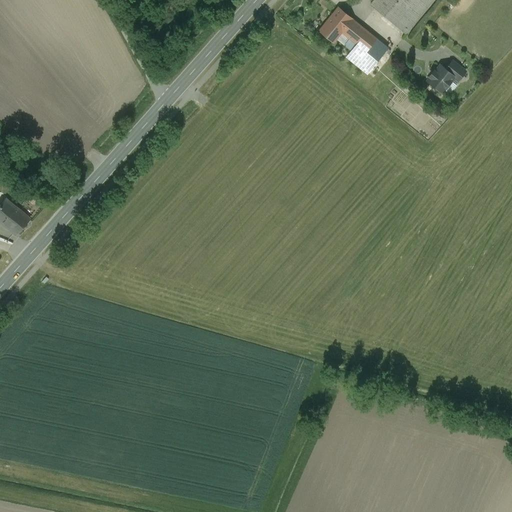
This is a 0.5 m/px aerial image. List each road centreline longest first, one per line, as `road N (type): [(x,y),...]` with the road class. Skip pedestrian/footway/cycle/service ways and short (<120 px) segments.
road 1 (secondary): [(0,287),(167,99)]
road 2 (secondary): [(167,99),(256,0)]
